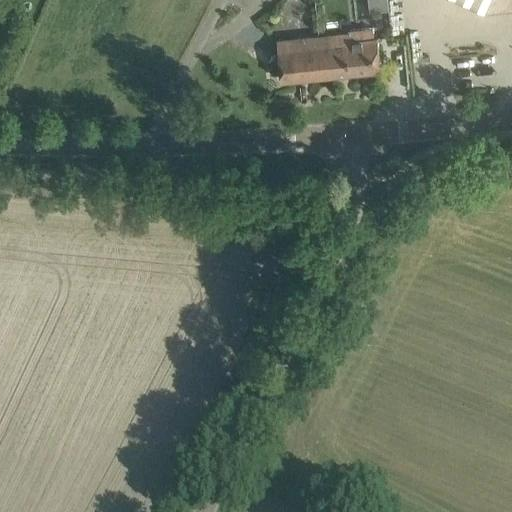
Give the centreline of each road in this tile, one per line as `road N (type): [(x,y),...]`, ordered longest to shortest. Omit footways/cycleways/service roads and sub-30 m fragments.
road 1 (unclassified): [(202,511),(350,222),(350,137)]
road 2 (tertiary): [(350,137),(0,144)]
road 3 (unknown): [(130,146),(220,0)]
road 4 (tertiary): [(511,121),(350,137)]
